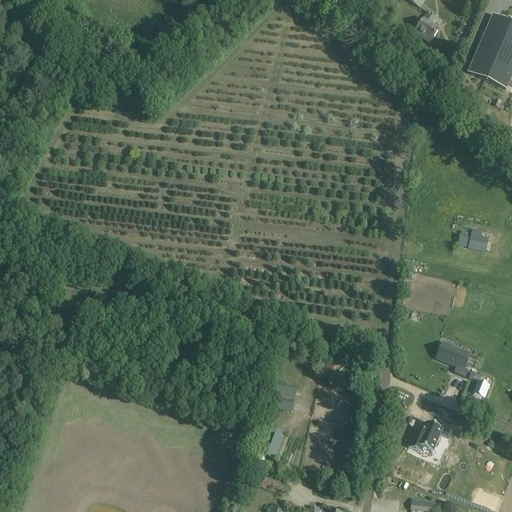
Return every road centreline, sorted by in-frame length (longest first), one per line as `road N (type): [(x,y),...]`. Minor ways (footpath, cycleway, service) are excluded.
road 1 (track): [(417,86),(371,511)]
road 2 (track): [(321,0),(511,169)]
